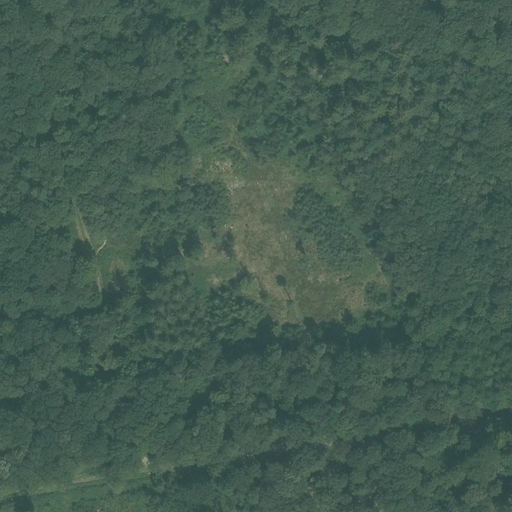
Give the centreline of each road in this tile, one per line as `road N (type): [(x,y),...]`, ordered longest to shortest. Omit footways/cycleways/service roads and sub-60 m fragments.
road 1 (track): [(0,500),(317,449),(511,428)]
road 2 (track): [(153,476),(21,0)]
